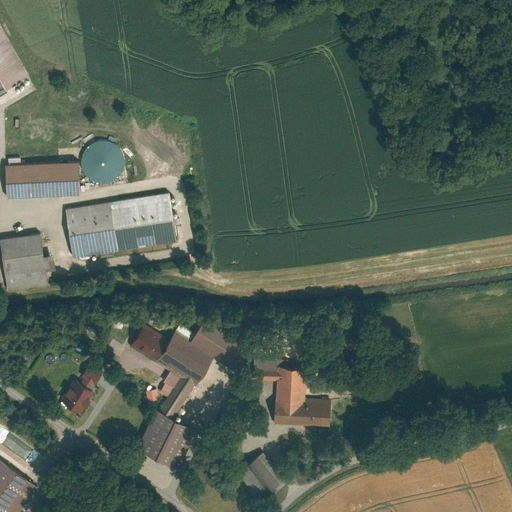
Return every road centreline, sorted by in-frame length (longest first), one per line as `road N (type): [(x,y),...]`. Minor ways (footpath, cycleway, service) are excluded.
road 1 (unclassified): [(279,511),(321,477),(363,458),(511,423)]
road 2 (unclassified): [(180,511),(0,375)]
